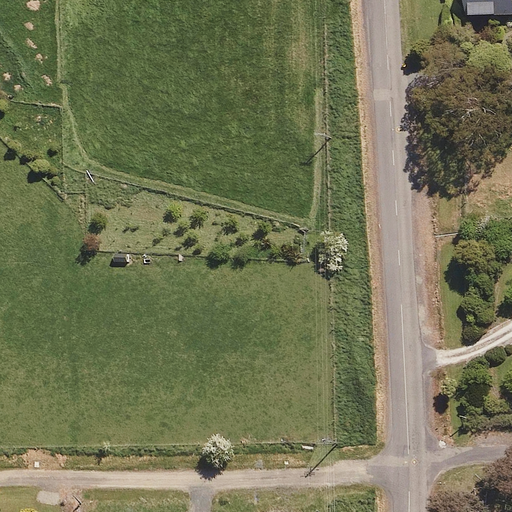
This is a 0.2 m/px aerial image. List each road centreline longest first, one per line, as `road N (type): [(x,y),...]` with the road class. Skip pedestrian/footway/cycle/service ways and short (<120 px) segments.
road 1 (unclassified): [(385,0),(405,461)]
road 2 (residential): [(0,481),(284,480),(405,461)]
